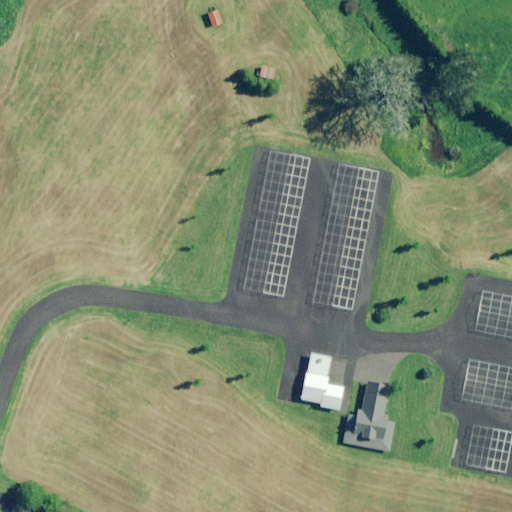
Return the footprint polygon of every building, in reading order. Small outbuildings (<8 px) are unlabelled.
[(217,9),(206,13),(212,28),(223,24),(217,9)] [(10,59),(0,56),(0,75),(5,76),(10,59)] [(112,142),(74,132),(53,209),(90,219),(112,142)] [(310,160),(270,152),(243,290),(283,298),(310,160)] [(381,173),(341,165),(314,303),(354,311),(381,173)] [(511,296),(480,291),(472,333),(511,340),(511,296)] [(333,358),(308,353),(298,403),(339,411),(343,387),(328,384),(333,358)] [(511,368),(469,360),(461,402),(511,412),(511,368)] [(347,414),(341,444),(389,453),(395,422),(384,420),(390,388),(366,384),(359,416),(347,414)] [(511,451),(511,431),(474,424),(466,467),(507,475),(511,451)]
